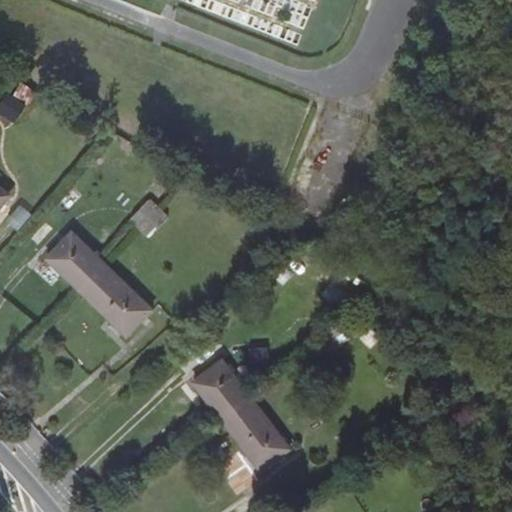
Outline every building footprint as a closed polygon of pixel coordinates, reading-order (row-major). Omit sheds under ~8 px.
[(35,92),(19,83),(14,94),(30,102),(35,92)] [(0,206),(9,194),(0,187),(0,206)] [(152,198),(132,219),(151,238),(171,219),(152,198)] [(152,309),(74,231),(46,257),(125,336),(152,309)] [(349,337),(333,316),(311,332),(327,354),(349,337)] [(287,453),(222,365),(192,388),(257,476),(287,453)]
